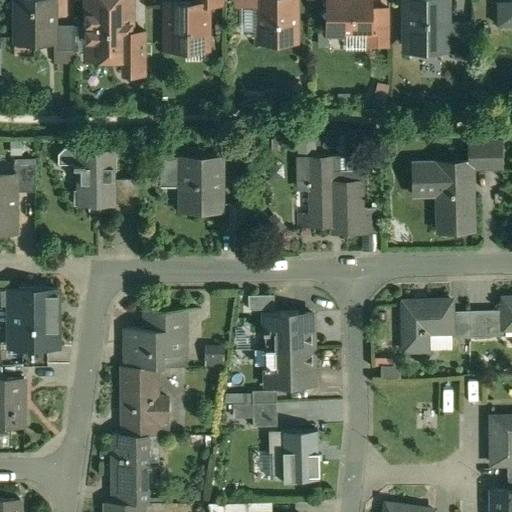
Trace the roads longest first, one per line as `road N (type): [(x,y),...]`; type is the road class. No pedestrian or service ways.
road 1 (residential): [(352,272),(108,277)]
road 2 (residential): [(352,272),(360,365),(352,476)]
road 3 (residential): [(75,469),(108,277)]
road 4 (residential): [(511,269),(352,272)]
